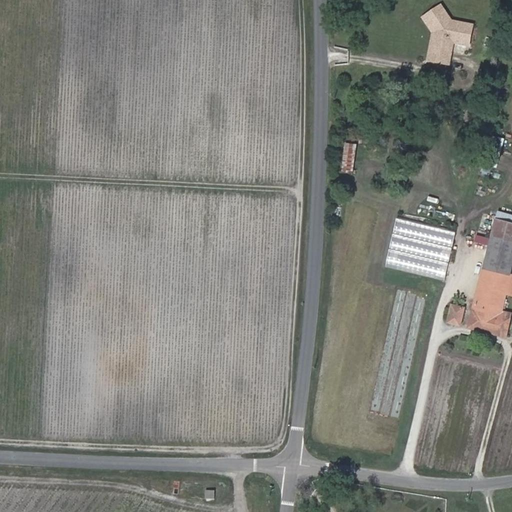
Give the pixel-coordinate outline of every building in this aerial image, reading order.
[(441,6),(424,17),(436,36),(433,38),(429,61),(440,63),(443,49),(451,50),(453,43),(468,46),(472,26),(451,22),(441,6)] [(451,50),(443,49),(440,63),(448,65),(451,50)] [(343,170),(354,171),(356,143),(345,142),(343,170)] [(511,221),(492,213),(465,323),(501,334),(511,284),(511,274),(505,271),(511,244),(511,221)] [(447,278),(456,229),(396,218),(387,267),(447,278)] [(446,306),(443,317),(455,321),(458,309),(446,306)]
